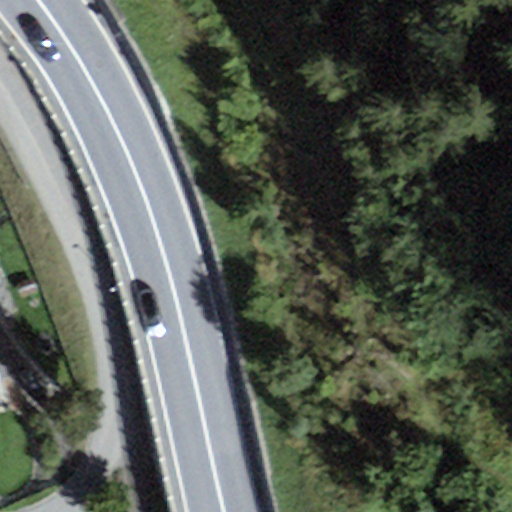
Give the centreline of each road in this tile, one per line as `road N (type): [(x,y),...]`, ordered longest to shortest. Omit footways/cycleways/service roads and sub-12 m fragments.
road 1 (primary): [(224,511),(152,217),(100,91),(36,0)]
road 2 (unclassified): [(0,88),(49,171),(102,315),(112,393),(101,451),(63,511)]
